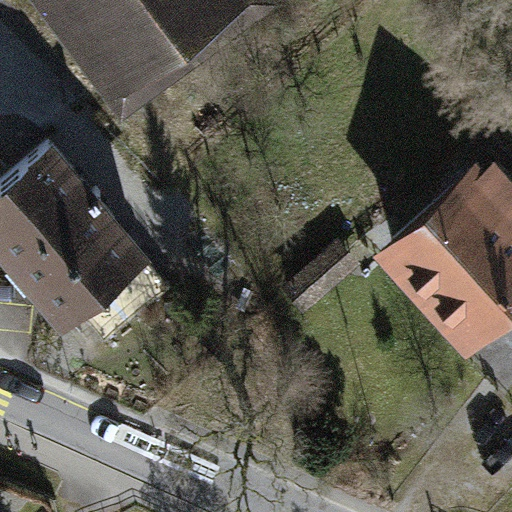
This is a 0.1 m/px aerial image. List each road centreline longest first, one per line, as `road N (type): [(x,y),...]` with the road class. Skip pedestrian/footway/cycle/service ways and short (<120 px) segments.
road 1 (tertiary): [(0,390),(273,511)]
road 2 (unknown): [(428,511),(511,383)]
